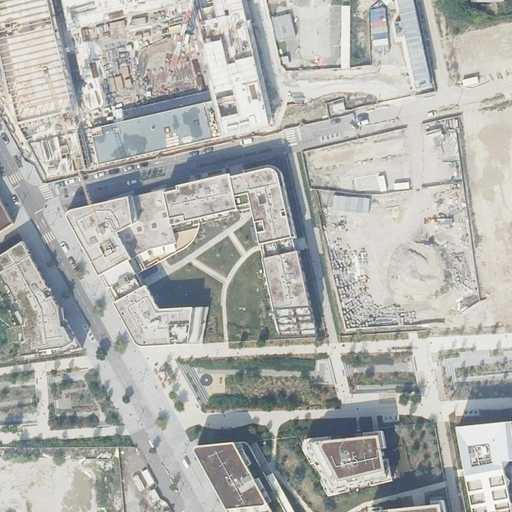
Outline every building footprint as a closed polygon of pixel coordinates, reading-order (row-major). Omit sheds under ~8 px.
[(0,0),(0,64),(16,124),(79,111),(53,1),(52,0),(0,0)] [(46,182),(274,129),(245,0),(56,0),(53,1),(79,111),(16,124),(46,182)] [(314,0),(315,5),(301,5),(302,60),(332,60),(331,0),(314,0)] [(292,12),(274,17),(279,40),(298,36),(292,12)] [(511,21),(454,31),(461,70),(511,61),(511,21)] [(484,123),(511,117),(511,115),(511,111),(511,110),(511,105),(482,111),(484,123)] [(482,229),(511,224),(511,134),(506,135),(505,128),(496,129),(498,144),(480,146),(481,154),(472,155),(482,229)] [(404,130),(313,147),(317,168),(332,166),(408,152),(404,130)] [(228,173),(164,188),(173,230),(200,224),(240,214),(251,211),(252,216),(258,245),(259,249),(259,251),(278,335),(318,333),(299,250),(281,171),(279,167),(276,164),(269,164),(228,173)] [(354,176),(358,192),(381,186),(378,171),(354,176)] [(67,213),(67,216),(82,243),(112,298),(130,332),(138,345),(193,344),(202,344),(208,308),(158,310),(144,285),(142,287),(139,281),(136,273),(156,264),(160,262),(166,259),(185,249),(190,245),(194,239),(198,233),(200,224),(173,230),(164,188),(72,209),(69,210),(67,213)] [(326,216),(341,213),(337,194),(322,198),(326,216)] [(0,231),(13,223),(0,199),(0,231)] [(23,241),(0,255),(0,275),(24,321),(22,356),(66,351),(78,343),(41,274),(23,241)] [(511,511),(511,508),(505,463),(511,461),(511,421),(455,427),(470,511),(511,511)] [(312,447),(313,451),(330,487),(386,476),(378,435),(359,437),(357,438),(321,442),(313,443),(312,447)] [(269,463),(256,441),(198,446),(192,447),(202,466),(225,511),(295,511),(271,467),(269,463)] [(127,457),(136,472),(149,464),(139,449),(127,457)]
